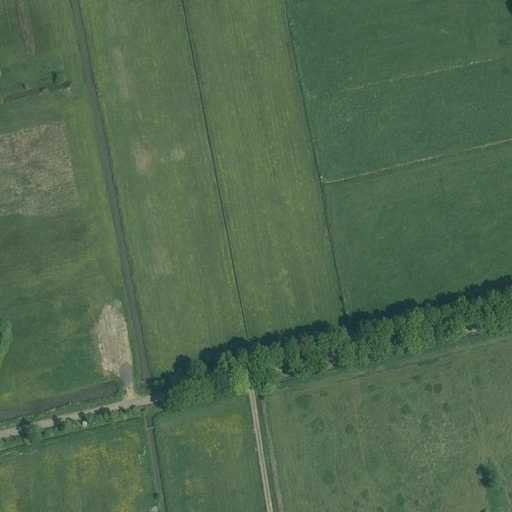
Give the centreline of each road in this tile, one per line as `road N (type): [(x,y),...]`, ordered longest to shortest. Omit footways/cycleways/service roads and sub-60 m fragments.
road 1 (unclassified): [(0,434),(511,310)]
road 2 (track): [(248,372),(271,511)]
